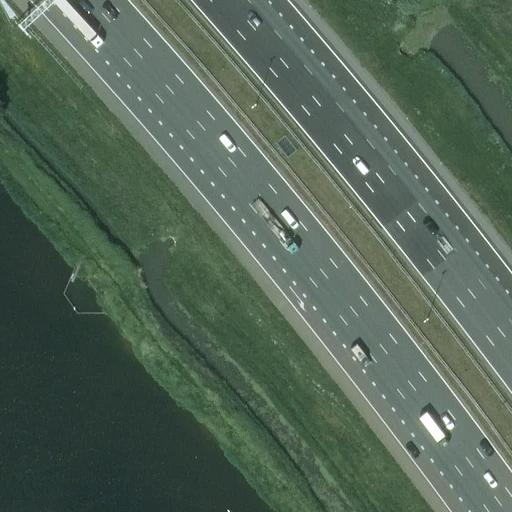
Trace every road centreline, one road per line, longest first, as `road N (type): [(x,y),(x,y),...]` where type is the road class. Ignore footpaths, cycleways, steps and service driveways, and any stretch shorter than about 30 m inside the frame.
road 1 (motorway): [(88,0),(267,205),(502,511)]
road 2 (motorway): [(511,349),(227,0)]
